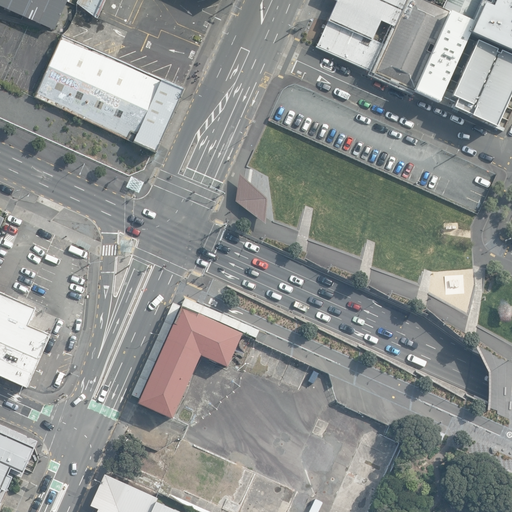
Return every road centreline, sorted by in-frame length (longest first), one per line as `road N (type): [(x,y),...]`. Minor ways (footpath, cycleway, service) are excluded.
road 1 (trunk): [(511,387),(167,233)]
road 2 (unclassified): [(511,157),(253,39)]
road 3 (secondary): [(167,233),(169,257),(94,443)]
road 4 (secondary): [(167,233),(253,39)]
road 5 (trunk): [(97,366),(109,278),(99,203)]
road 6 (secondary): [(97,366),(143,255),(167,233)]
